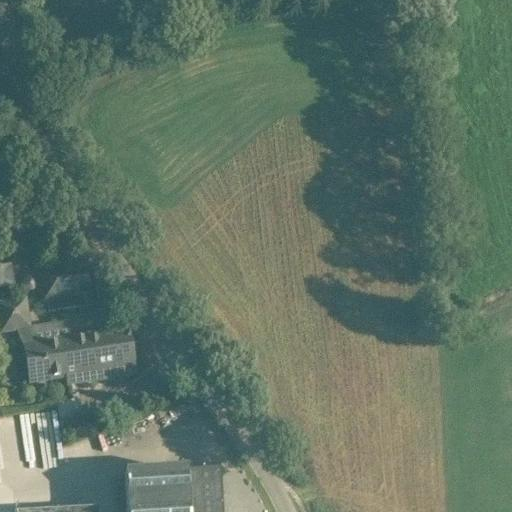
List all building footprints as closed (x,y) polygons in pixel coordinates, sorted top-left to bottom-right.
[(170,0),(173,12),(211,2),(210,0),(170,0)] [(43,271),(47,303),(89,297),(84,265),(43,271)] [(127,331),(107,334),(38,346),(28,330),(29,329),(25,301),(0,305),(0,323),(2,334),(16,331),(26,348),(25,348),(31,385),(68,379),(69,386),(134,376),(127,331)] [(80,401),(56,402),(57,427),(81,425),(80,401)] [(125,511),(221,511),(219,471),(123,477),(125,511)]
